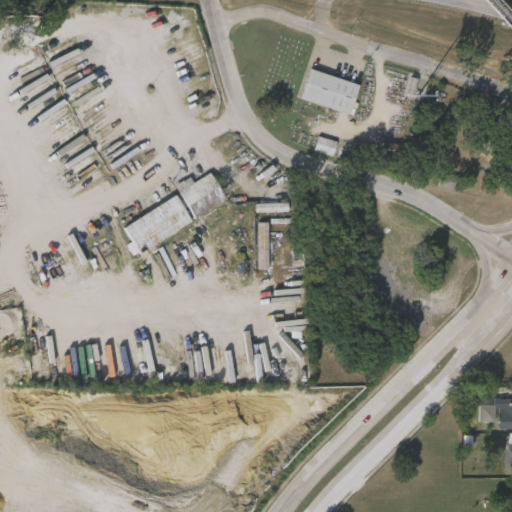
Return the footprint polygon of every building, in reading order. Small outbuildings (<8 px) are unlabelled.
[(349,113),(348,115),(299,98),(309,69),(358,85),(349,113)] [(396,98),(409,105),(415,92),(402,86),(396,98)] [(480,115),(493,124),(494,122),(500,126),(499,128),(505,133),(486,157),(472,146),(473,144),(464,137),(480,115)] [(408,147),(406,159),(381,156),(382,142),(408,145),(408,147)] [(303,161),(322,166),(326,152),(308,146),(303,161)] [(207,172),(225,198),(195,219),(173,186),(188,176),(192,182),(207,172)] [(190,221),(139,254),(138,252),(132,256),(125,244),(130,241),(122,228),(173,195),(190,221)] [(278,221),(277,213),(246,214),(246,222),(278,221)] [(248,233),(249,279),(259,279),(257,232),(248,233)] [(494,396),(493,399),(511,399),(511,429),(497,429),(497,407),(494,407),(494,422),(476,422),(477,396),(494,396)] [(511,442),(496,443),(497,483),(511,483),(510,475),(511,475),(511,442)]
